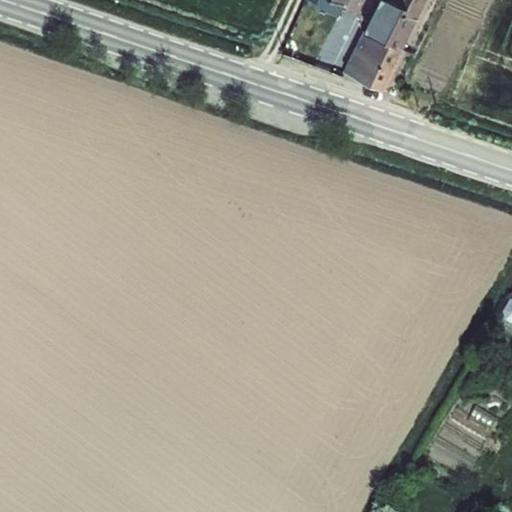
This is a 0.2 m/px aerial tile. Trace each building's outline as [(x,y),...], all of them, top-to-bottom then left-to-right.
[(348,1),(345,0),(320,0),(319,3),(341,14),(346,5),(348,1)] [(348,1),(346,5),(360,12),(365,0),(349,0),(349,2),(348,1)] [(381,0),(346,69),(385,89),(428,0),(381,0)] [(511,303),(509,302),(502,314),(504,323),(511,327),(511,303)] [(499,419),(476,406),(468,420),(491,433),(499,419)]
